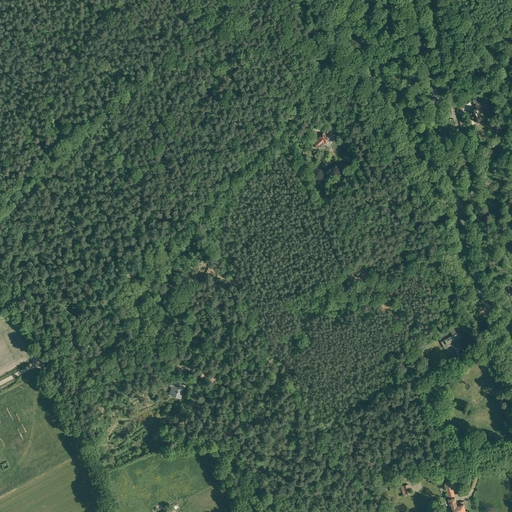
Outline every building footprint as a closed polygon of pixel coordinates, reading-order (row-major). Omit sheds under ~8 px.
[(470,111),(475,122),(482,118),(480,114),(481,113),(477,105),(482,103),(479,97),(473,100),(475,105),(473,105),(475,109),(470,111)] [(329,131),(325,134),(324,132),(319,137),(313,142),(318,148),(324,142),(324,143),(325,142),(327,144),(328,144),(330,142),(328,140),(328,139),(327,138),(332,134),(329,131)] [(295,173),(300,182),(305,179),(301,170),(295,173)] [(449,328),(453,335),(441,342),(444,347),(453,342),(457,348),(456,349),(458,351),(456,351),(459,356),(465,353),(461,346),(464,345),(459,338),(460,338),(458,333),(457,333),(453,326),(449,328)] [(197,371),(199,380),(206,378),(204,369),(197,371)] [(174,395),(180,397),(184,385),(175,383),(174,386),(173,386),(171,393),(174,394),(174,395)] [(447,496),(454,494),(453,489),(459,487),(458,483),(457,483),(456,479),(445,482),(447,488),(446,488),(447,493),(447,494),(447,496)] [(401,486),(403,494),(411,492),(409,484),(401,486)] [(464,511),(466,511),(464,504),(463,502),(457,504),(454,494),(447,496),(447,497),(444,498),(445,500),(446,505),(449,504),(451,505),(453,511),(464,511)]
